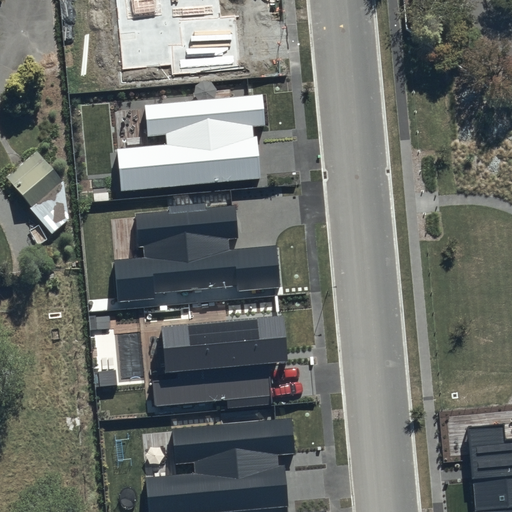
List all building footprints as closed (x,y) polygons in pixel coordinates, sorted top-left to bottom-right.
[(219,0),(116,0),(122,69),(171,65),(172,74),(240,68),(236,16),(221,17),(219,0)] [(263,94),(144,105),(147,137),(166,135),(167,145),(117,149),(121,191),(261,178),(257,127),(265,126),(263,94)] [(236,205),(134,214),(137,247),(144,246),(145,257),(115,260),(119,303),(155,299),(154,293),(236,285),(237,291),(281,286),(277,246),(229,250),(228,240),(239,239),(236,205)] [(284,315),(161,326),(165,373),(151,374),(154,407),(226,400),(227,407),(271,403),(267,364),(288,362),(284,315)] [(292,419),(172,430),(176,465),(194,463),(195,473),(146,477),(148,511),(222,511),(289,506),(285,465),(278,466),(277,455),(295,453),(292,419)] [(503,424),(467,427),(474,511),(511,511),(511,438),(505,440),(503,424)]
